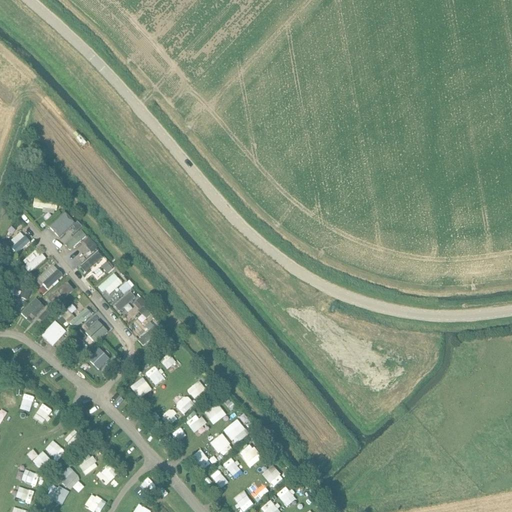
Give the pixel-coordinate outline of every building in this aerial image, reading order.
[(30,208),(48,211),(48,203),(31,201),(30,208)] [(59,240),(75,225),(64,214),(48,228),(59,240)] [(69,251),(86,238),(81,232),(64,246),(69,251)] [(11,249),(16,254),(29,243),(25,238),(11,249)] [(7,240),(1,245),(6,251),(12,246),(7,240)] [(91,242),(85,248),(91,254),(97,248),(91,242)] [(26,267),(24,269),(29,274),(46,260),(41,254),(38,256),(26,267)] [(85,274),(102,259),(97,254),(80,268),(85,274)] [(106,263),(100,268),(106,275),(112,270),(111,269),(107,264),(106,263)] [(46,290),(63,276),(58,271),(42,284),(46,290)] [(102,293),(117,280),(113,276),(98,289),(102,293)] [(11,280),(7,294),(13,296),(15,289),(17,290),(19,285),(17,284),(17,282),(11,280)] [(67,284),(48,301),(54,308),(73,291),(67,284)] [(23,288),(19,298),(27,301),(31,291),(24,288),(23,288)] [(41,288),(37,292),(41,297),(45,293),(41,288)] [(119,313),(134,299),(130,294),(114,308),(119,313)] [(35,300),(21,315),(26,320),(31,315),(35,311),(38,314),(44,308),(40,305),(35,300)] [(141,308),(137,312),(144,319),(150,314),(143,307),(141,308)] [(74,319),(69,324),(74,330),(91,316),(86,309),(74,319)] [(45,311),(38,319),(44,325),(52,317),(45,311)] [(89,329),(84,334),(95,345),(101,339),(107,334),(97,322),(89,329)] [(54,323),(41,337),(52,347),(65,333),(54,323)] [(149,332),(137,342),(142,347),(159,333),(154,328),(153,328),(149,332)] [(98,350),(87,361),(98,372),(109,361),(108,361),(99,351),(98,350)] [(116,358),(109,366),(113,369),(120,361),(116,358)] [(213,457),(208,461),(212,466),(217,462),(213,457)] [(156,492),(163,499),(167,496),(160,488),(156,492)]
